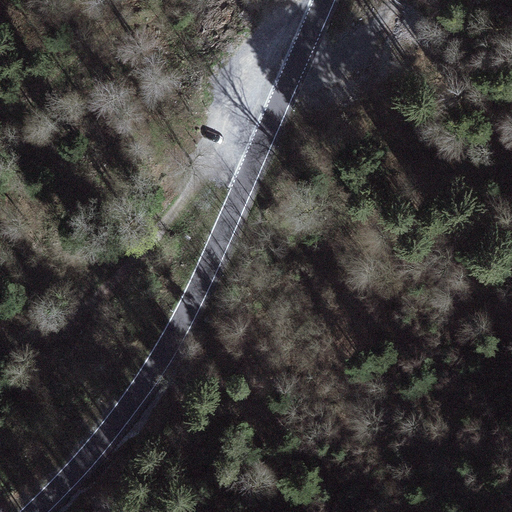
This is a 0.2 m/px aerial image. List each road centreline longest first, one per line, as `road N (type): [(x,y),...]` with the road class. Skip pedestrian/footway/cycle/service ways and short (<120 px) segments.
road 1 (secondary): [(326,0),(155,369),(96,450),(37,511)]
road 2 (track): [(261,147),(193,197),(119,273),(0,353)]
